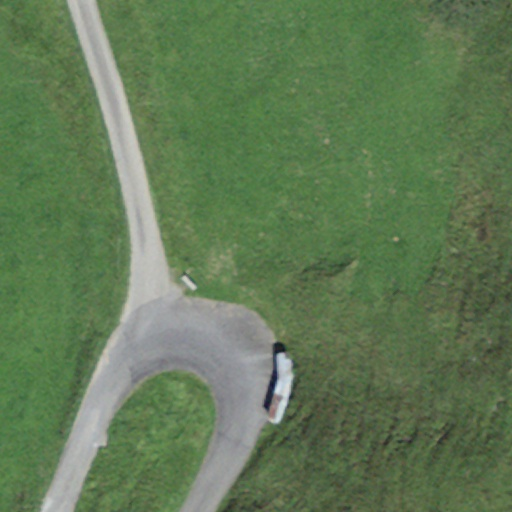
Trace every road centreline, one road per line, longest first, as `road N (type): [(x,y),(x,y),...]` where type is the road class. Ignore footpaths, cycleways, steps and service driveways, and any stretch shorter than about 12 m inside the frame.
road 1 (track): [(72,511),(164,311),(259,333),(271,417),(209,511)]
road 2 (track): [(88,0),(145,199),(164,311)]
